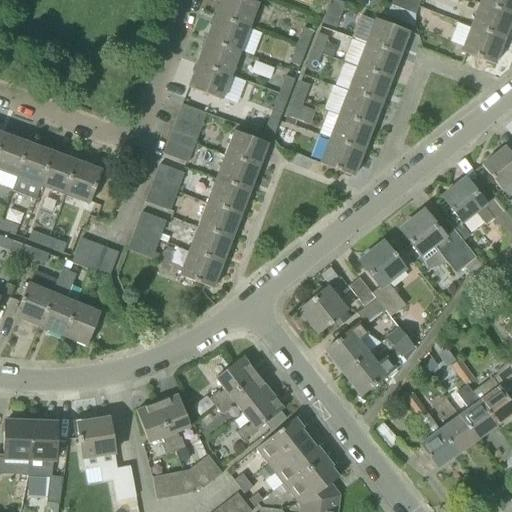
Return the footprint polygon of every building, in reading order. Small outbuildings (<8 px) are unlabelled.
[(221,0),(215,16),(249,29),(258,4),(246,0),(221,0)] [(345,5),(332,0),(331,0),(322,24),(336,29),(345,5)] [(415,15),(420,4),(409,0),(393,0),(391,6),(415,15)] [(511,0),(481,0),(479,5),(511,16),(511,0)] [(511,16),(479,5),(470,28),(504,41),(511,19),(511,16)] [(240,53),(249,29),(215,16),(206,40),(240,53)] [(375,20),(366,45),(399,58),(408,33),(375,20)] [(494,66),(504,41),(470,28),(461,53),(494,66)] [(306,50),(313,33),(303,29),(297,46),(306,50)] [(311,52),(321,55),(327,38),(318,35),(311,52)] [(240,53),(206,40),(197,64),(231,77),(240,53)] [(366,45),(356,69),(390,82),(399,58),(366,45)] [(306,50),(297,46),(290,63),(300,67),(306,50)] [(311,52),(305,69),(314,73),(321,55),(311,52)] [(231,77),(197,64),(188,89),(221,101),(231,77)] [(356,69),(347,93),(381,106),(390,82),(356,69)] [(285,76),(277,97),(287,101),(295,80),(285,76)] [(300,82),(292,103),(302,107),(309,86),(300,82)] [(381,106),(347,93),(338,117),(372,129),(381,106)] [(277,97),(270,117),(279,121),(287,101),(277,97)] [(292,103),(284,123),(294,127),(302,107),(292,103)] [(182,106),(177,118),(201,127),(206,115),(182,106)] [(338,117),(329,140),(363,153),(372,129),(338,117)] [(172,130),(197,139),(201,127),(177,118),(172,130)] [(263,136),(272,139),(277,127),(267,124),(263,136)] [(172,130),(168,143),(192,152),(197,139),(172,130)] [(225,157),(258,170),(267,145),(234,132),(225,157)] [(0,172),(16,179),(29,145),(5,136),(0,149),(0,172)] [(353,178),(363,153),(329,140),(320,165),(353,178)] [(192,152),(168,143),(163,155),(187,164),(192,152)] [(37,196),(40,187),(53,154),(29,145),(16,179),(13,187),(37,196)] [(511,156),(505,148),(481,166),(501,192),(511,182),(511,156)] [(40,187),(64,196),(77,163),(53,154),(40,187)] [(225,157),(216,181),(249,193),(258,170),(225,157)] [(77,163),(64,196),(89,205),(102,172),(77,163)] [(154,178),(179,187),(183,175),(159,165),(154,178)] [(154,178),(150,190),(174,199),(179,187),(154,178)] [(511,220),(496,201),(494,198),(484,205),(464,180),(442,198),(462,224),(475,214),(485,226),(493,220),(511,243),(511,220)] [(249,193),(216,181),(206,205),(240,217),(249,193)] [(174,199),(150,190),(145,203),(169,212),(174,199)] [(240,217),(206,205),(197,229),(231,241),(240,217)] [(455,275),(475,259),(475,258),(462,242),(469,237),(459,225),(444,238),(423,212),(412,221),(413,222),(400,232),(420,257),(433,247),(455,275)] [(136,226),(161,235),(165,223),(141,213),(136,226)] [(18,226),(1,220),(0,222),(0,230),(14,236),(18,226)] [(136,226),(132,238),(156,247),(161,235),(136,226)] [(197,229),(188,253),(222,265),(231,241),(197,229)] [(28,241),(45,248),(49,238),(31,232),(28,241)] [(12,242),(0,237),(0,248),(9,252),(12,242)] [(61,243),(49,238),(45,248),(58,252),(61,243)] [(156,247),(132,238),(127,251),(151,260),(156,247)] [(71,263),(83,268),(93,244),(80,239),(71,263)] [(105,249),(93,244),(83,268),(95,273),(105,249)] [(375,300),(385,311),(390,319),(405,307),(387,284),(404,270),(383,244),(359,263),(379,288),(371,295),(375,300)] [(27,258),(45,265),(48,256),(30,249),(27,258)] [(118,254),(105,249),(95,273),(108,278),(118,254)] [(222,265),(188,253),(179,277),(213,290),(222,265)] [(62,270),(52,295),(38,328),(62,338),(76,304),(65,300),(75,276),(62,270)] [(348,288),(364,308),(375,300),(371,295),(359,279),(348,288)] [(511,303),(511,294),(503,282),(493,290),(507,308),(511,303)] [(14,318),(38,328),(52,295),(28,285),(14,318)] [(317,335),(345,312),(327,289),(299,311),(317,335)] [(385,311),(375,300),(364,308),(356,314),(365,326),(385,311)] [(76,304),(62,338),(86,348),(100,314),(76,304)] [(342,374),(367,355),(358,343),(367,335),(359,325),(349,332),(324,352),(342,374)] [(385,377),(394,369),(401,364),(396,358),(399,356),(400,358),(413,348),(398,328),(385,338),(395,352),(386,359),(377,367),(367,355),(342,374),(360,397),(385,377)] [(436,346),(424,363),(435,370),(446,353),(436,346)] [(215,408),(256,375),(242,358),(215,380),(224,391),(220,394),(218,392),(209,400),(215,408)] [(459,377),(466,372),(459,362),(452,367),(459,377)] [(497,374),(471,393),(478,403),(496,427),(511,415),(511,405),(505,396),(511,390),(511,372),(506,365),(496,372),(497,374)] [(459,377),(466,386),(467,387),(474,382),(466,372),(459,377)] [(256,375),(215,408),(222,416),(231,409),(229,407),(234,404),(242,415),(270,393),(256,375)] [(467,387),(466,386),(455,393),(468,411),(459,417),(477,441),(496,427),(478,403),(471,393),(467,387)] [(270,393),(242,415),(251,425),(246,429),(245,427),(236,434),(242,443),(283,410),(270,393)] [(413,411),(420,405),(412,395),(405,400),(413,411)] [(156,404),(175,453),(185,449),(180,438),(178,439),(176,434),(190,429),(177,396),(156,404)] [(175,453),(156,404),(135,412),(148,445),(162,439),(164,444),(161,445),(165,456),(175,453)] [(413,411),(420,420),(420,421),(427,416),(420,405),(413,411)] [(255,450),(268,466),(300,507),(330,484),(330,485),(338,479),(330,469),(336,465),(321,445),(315,449),(308,440),(301,431),(306,427),(298,416),(255,450)] [(420,421),(420,420),(418,421),(430,438),(419,446),(437,470),(457,456),(439,432),(427,416),(420,421)] [(477,441),(459,417),(439,432),(457,456),(477,441)] [(115,465),(108,420),(77,425),(84,470),(115,465)] [(3,459),(29,460),(30,424),(4,423),(3,459)] [(30,424),(29,460),(28,477),(43,478),(42,484),(48,484),(46,503),(59,505),(62,479),(51,477),(52,461),(55,461),(57,425),(30,424)] [(398,442),(382,424),(372,432),(388,450),(398,442)] [(197,464),(212,482),(222,475),(207,456),(197,464)] [(188,472),(196,489),(200,487),(202,490),(212,482),(197,464),(188,472)] [(109,472),(114,503),(136,499),(129,468),(109,472)] [(176,474),(180,497),(192,494),(192,491),(196,489),(188,472),(176,474)] [(164,476),(168,499),(180,497),(176,474),(164,476)] [(233,481),(238,488),(246,481),(241,475),(233,481)] [(168,499),(164,476),(152,478),(156,501),(168,499)] [(252,488),(246,481),(238,488),(244,494),(252,488)] [(330,484),(300,507),(299,511),(337,511),(339,497),(330,485),(330,484)] [(261,500),(255,494),(248,501),(254,507),(261,500)] [(227,502),(235,511),(250,511),(237,495),(227,502)] [(218,509),(219,511),(235,511),(227,502),(218,509)]
